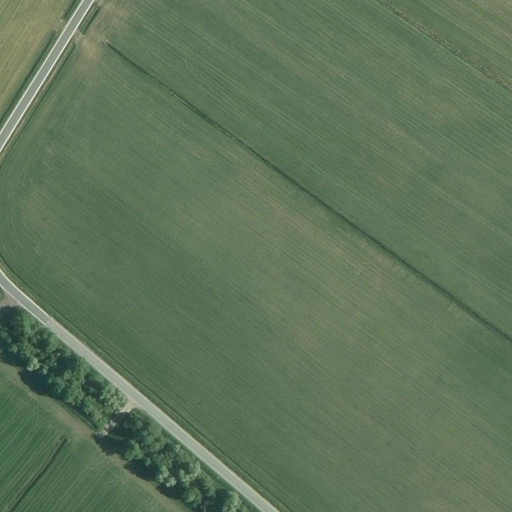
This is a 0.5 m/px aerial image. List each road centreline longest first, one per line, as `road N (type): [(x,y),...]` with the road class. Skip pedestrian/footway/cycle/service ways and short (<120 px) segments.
road 1 (tertiary): [(269,511),(0,279)]
road 2 (tertiary): [(0,142),(88,0)]
